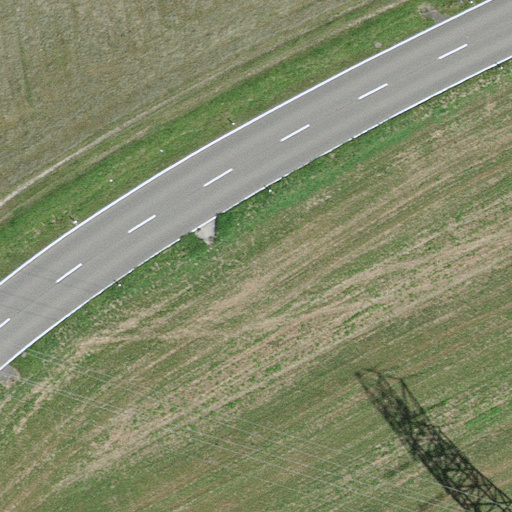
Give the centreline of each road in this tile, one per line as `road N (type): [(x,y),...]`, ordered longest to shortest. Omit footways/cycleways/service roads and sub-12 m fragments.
road 1 (tertiary): [(511,22),(219,176),(0,326)]
road 2 (track): [(0,213),(155,116),(385,0)]
